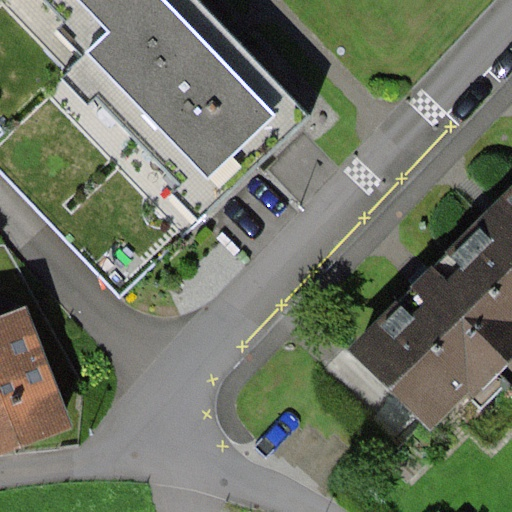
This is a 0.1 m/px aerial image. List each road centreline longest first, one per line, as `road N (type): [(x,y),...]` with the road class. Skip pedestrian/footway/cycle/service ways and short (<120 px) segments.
road 1 (residential): [(511,36),(181,380),(168,402),(159,460)]
road 2 (residential): [(310,511),(208,468),(159,460)]
road 3 (residential): [(159,460),(0,472)]
